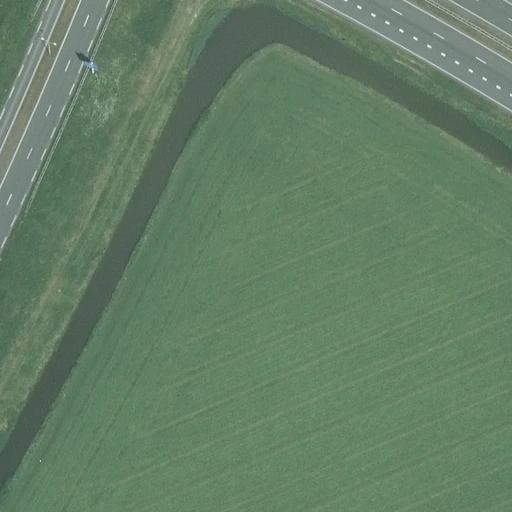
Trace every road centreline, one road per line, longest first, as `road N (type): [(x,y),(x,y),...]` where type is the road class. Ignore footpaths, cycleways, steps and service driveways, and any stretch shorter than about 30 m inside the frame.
road 1 (primary): [(0,217),(94,0)]
road 2 (trunk): [(367,0),(511,81)]
road 3 (primary): [(52,0),(0,119)]
